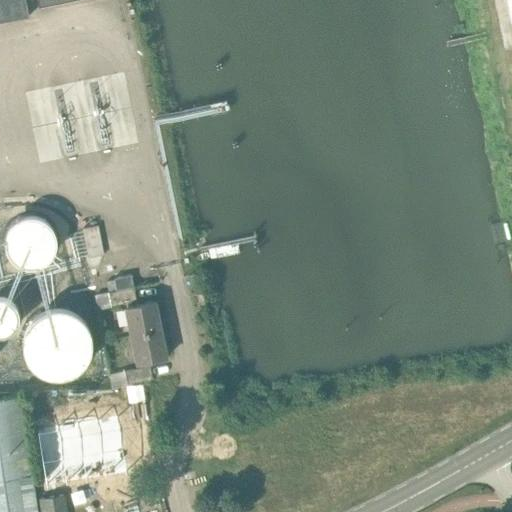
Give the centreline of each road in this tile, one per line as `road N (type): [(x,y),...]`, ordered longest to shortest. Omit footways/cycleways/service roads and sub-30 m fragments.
road 1 (unknown): [(157,248),(177,337),(186,511)]
road 2 (unknown): [(0,64),(54,46),(92,61),(110,92),(149,216)]
road 3 (unknown): [(157,248),(0,150)]
